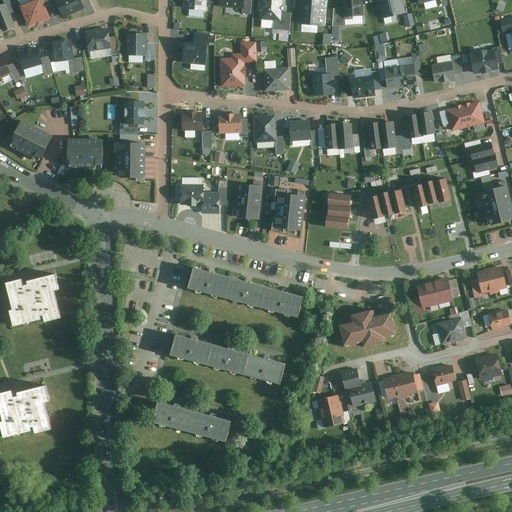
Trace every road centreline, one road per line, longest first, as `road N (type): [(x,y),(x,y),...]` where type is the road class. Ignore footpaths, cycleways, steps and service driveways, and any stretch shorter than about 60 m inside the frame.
road 1 (residential): [(511,250),(424,272),(364,275),(162,226)]
road 2 (residential): [(164,94),(356,113),(511,78)]
road 3 (residential): [(118,511),(96,217)]
road 4 (secondary): [(511,462),(308,511)]
road 5 (residential): [(0,47),(117,12),(164,19)]
road 6 (residential): [(162,226),(164,94)]
